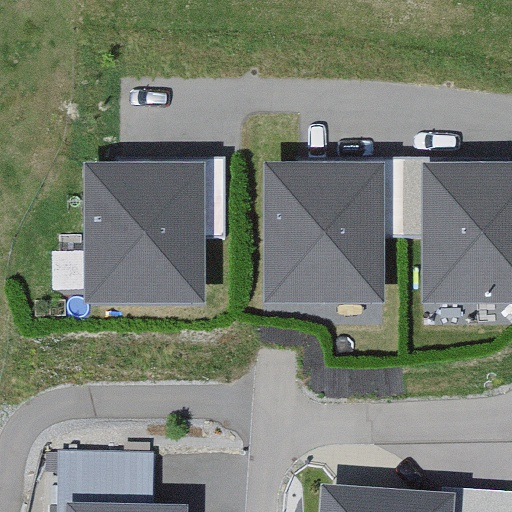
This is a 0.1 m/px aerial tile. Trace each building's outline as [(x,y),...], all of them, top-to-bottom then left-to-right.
[(202,162),(85,162),(85,302),(202,302),(202,162)] [(384,164),(263,162),(262,299),(382,300),(384,164)] [(511,163),(422,162),(421,301),(511,301),(511,163)] [(511,511),(511,496),(322,485),(319,511),(511,511)] [(187,511),(187,506),(66,503),(66,511),(187,511)]
